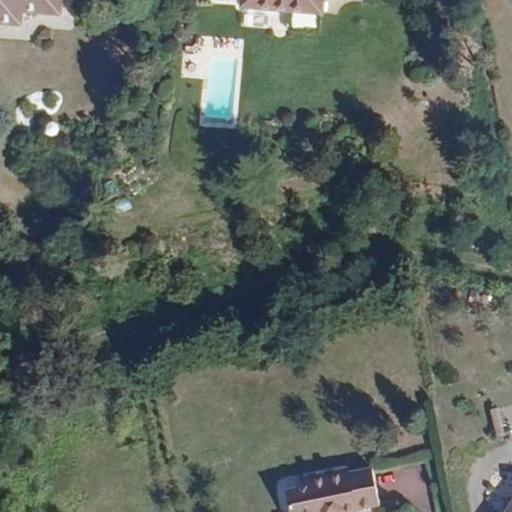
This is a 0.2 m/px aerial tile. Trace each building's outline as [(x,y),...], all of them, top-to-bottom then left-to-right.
[(58,15),(59,0),(0,0),(0,24),(18,26),(20,12),(58,15)] [(321,15),(322,0),(241,0),(241,8),(321,15)] [(36,305),(39,317),(51,314),(48,302),(36,305)] [(345,469),(332,471),(339,511),(343,511),(360,509),(353,472),(346,473),(345,469)] [(370,469),(353,472),(360,509),(378,505),(370,469)] [(339,511),(332,471),(303,477),(305,487),(283,490),(287,511),(339,511)]
